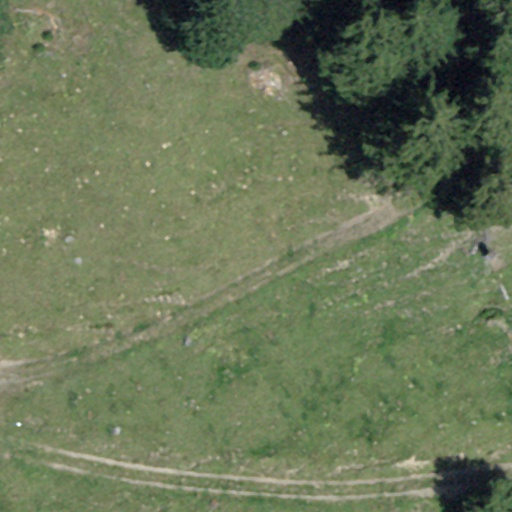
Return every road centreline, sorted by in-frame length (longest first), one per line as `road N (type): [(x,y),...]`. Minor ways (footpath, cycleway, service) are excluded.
road 1 (track): [(511,151),(240,291),(0,379)]
road 2 (track): [(0,439),(141,478),(366,487),(511,476)]
